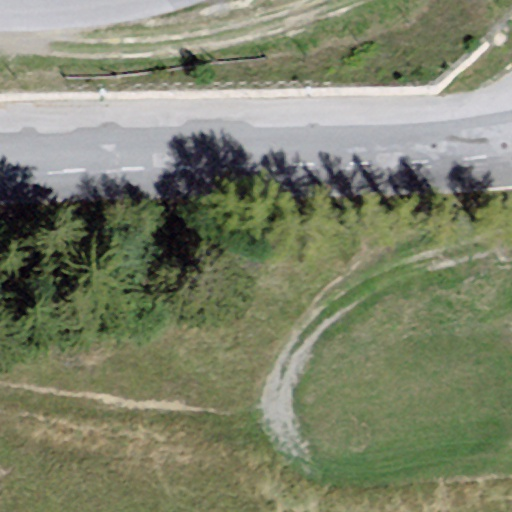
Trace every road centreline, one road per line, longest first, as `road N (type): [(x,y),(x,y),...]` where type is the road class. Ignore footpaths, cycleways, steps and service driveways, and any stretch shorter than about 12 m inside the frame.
road 1 (tertiary): [(0,176),(441,166),(511,154)]
road 2 (unclassified): [(138,0),(51,19),(0,19)]
